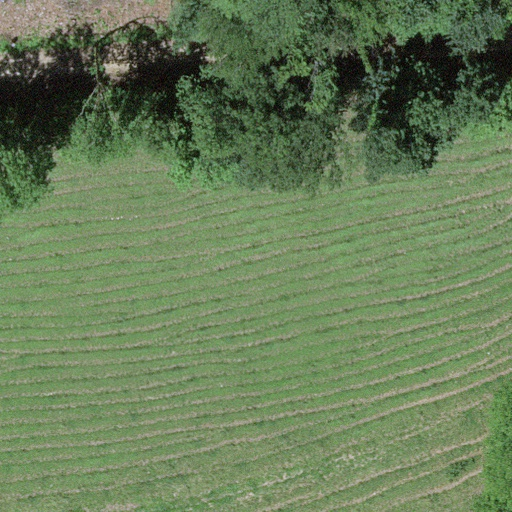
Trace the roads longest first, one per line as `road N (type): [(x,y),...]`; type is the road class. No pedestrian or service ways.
road 1 (track): [(511,41),(388,61),(0,59)]
road 2 (track): [(511,387),(221,500),(57,511)]
